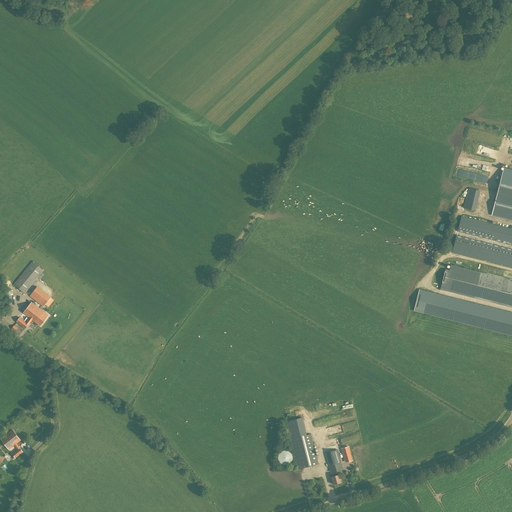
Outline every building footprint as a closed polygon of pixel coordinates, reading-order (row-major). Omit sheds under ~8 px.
[(511,169),(503,168),(492,215),(511,220),(511,169)] [(475,211),(480,191),(468,188),(463,208),(475,211)] [(510,228),(461,216),(458,231),(511,245),(511,226),(510,228)] [(511,266),(511,249),(456,235),(452,252),(511,266)] [(25,294),(44,270),(33,261),(14,284),(25,294)] [(474,298),(511,307),(511,280),(480,273),(450,265),(449,270),(445,269),(440,290),(474,298)] [(16,272),(10,280),(14,283),(20,275),(16,272)] [(44,307),(51,297),(37,287),(30,296),(44,307)] [(511,312),(427,291),(420,289),(414,311),(511,335),(511,312)] [(40,326),(48,315),(32,302),(24,313),(29,317),(26,322),(20,317),(16,322),(25,329),(29,324),(32,320),(40,326)] [(72,366),(75,359),(60,353),(57,359),(68,363),(68,364),(72,366)] [(13,430),(1,439),(9,449),(14,445),(18,449),(12,454),(15,458),(23,452),(19,447),(17,443),(21,440),(13,430)] [(306,435),(291,439),(299,469),(318,464),(311,434),(306,435)] [(351,453),(349,447),(341,449),(343,456),(351,453)] [(285,465),(286,465),(287,465),(288,464),(289,464),(290,463),(291,462),(292,461),(292,460),(292,459),(293,458),(292,456),(292,455),(292,454),(291,453),(290,452),(289,451),(288,451),(287,450),(286,450),(285,450),(284,450),(283,450),(282,451),(280,452),(280,453),(279,454),(278,455),(278,457),(278,458),(278,459),(278,461),(279,462),(280,463),(282,464),(283,465),(285,465)] [(338,450),(325,453),(331,473),(337,472),(343,470),(338,450)] [(331,477),(334,485),(341,482),(339,475),(338,475),(337,472),(331,473),(332,477),(331,477)]
